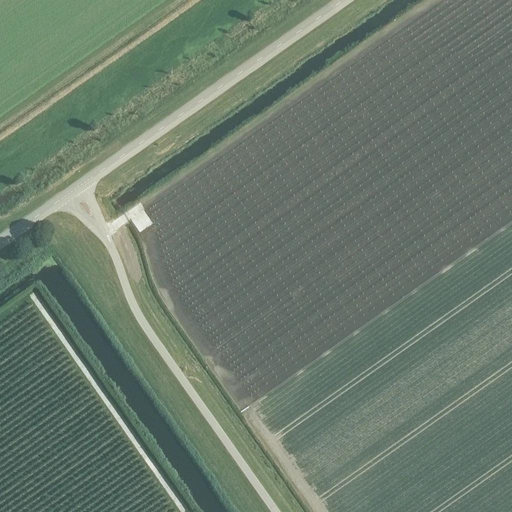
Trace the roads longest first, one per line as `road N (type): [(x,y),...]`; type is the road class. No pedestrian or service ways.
road 1 (track): [(433,0),(136,208),(174,308),(259,432)]
road 2 (unclassified): [(274,511),(143,327),(114,253),(74,190)]
road 3 (unclassified): [(74,190),(346,0)]
